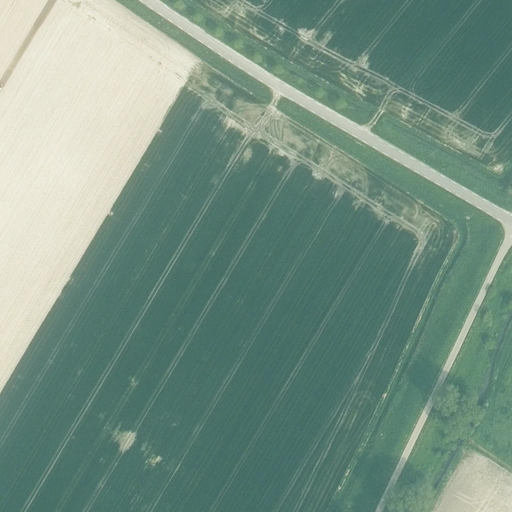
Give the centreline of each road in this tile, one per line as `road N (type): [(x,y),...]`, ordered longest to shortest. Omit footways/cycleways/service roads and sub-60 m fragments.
road 1 (tertiary): [(511,221),(150,0)]
road 2 (unclassified): [(375,511),(511,238)]
